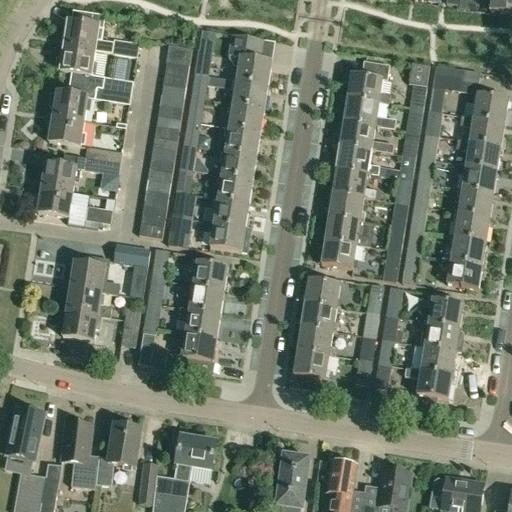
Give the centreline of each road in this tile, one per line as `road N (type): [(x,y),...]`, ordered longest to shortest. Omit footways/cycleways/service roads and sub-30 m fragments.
road 1 (residential): [(261,420),(326,0)]
road 2 (residential): [(261,420),(0,364)]
road 3 (residential): [(498,456),(261,420)]
